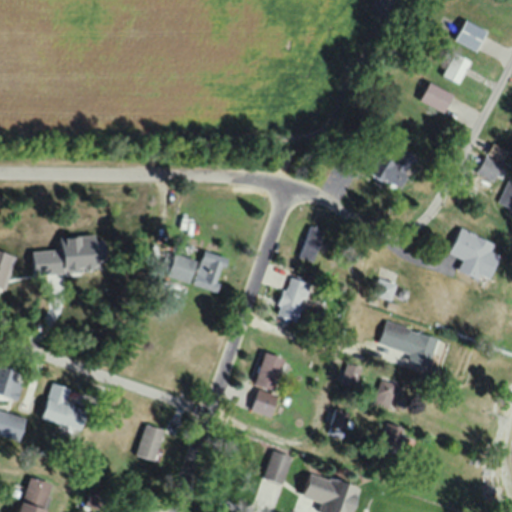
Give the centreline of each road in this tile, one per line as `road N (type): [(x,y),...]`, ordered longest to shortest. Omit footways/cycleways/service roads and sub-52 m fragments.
road 1 (residential): [(398,242),(290,186),(256,179),(0,174)]
road 2 (residential): [(290,186),(178,511)]
road 3 (residential): [(212,416),(466,511)]
road 4 (residential): [(212,416),(0,339)]
road 5 (residential): [(312,457),(348,356),(246,319)]
road 6 (residential): [(398,242),(433,223),(511,76)]
